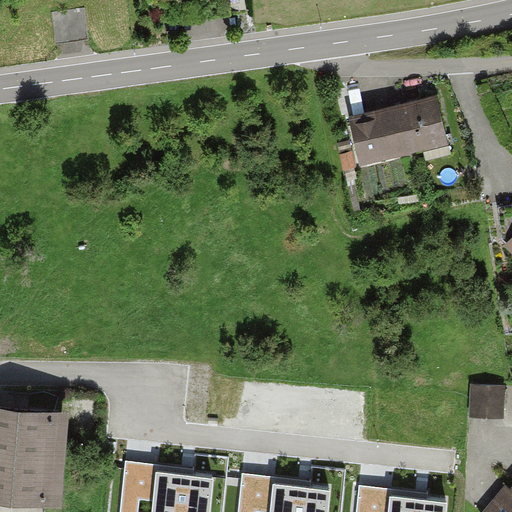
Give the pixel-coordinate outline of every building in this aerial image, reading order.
[(355,113),(364,161),(451,143),(441,95),(355,113)] [(504,386),(474,384),(473,414),(502,415),(504,386)] [(0,489),(49,493),(55,410),(0,405),(0,489)] [(208,511),(213,474),(126,465),(121,509),(147,511),(208,511)] [(326,511),(329,485),(243,477),(239,511),(326,511)] [(511,511),(511,485),(490,511),(511,511)] [(444,511),(446,497),(360,489),(357,511),(444,511)]
